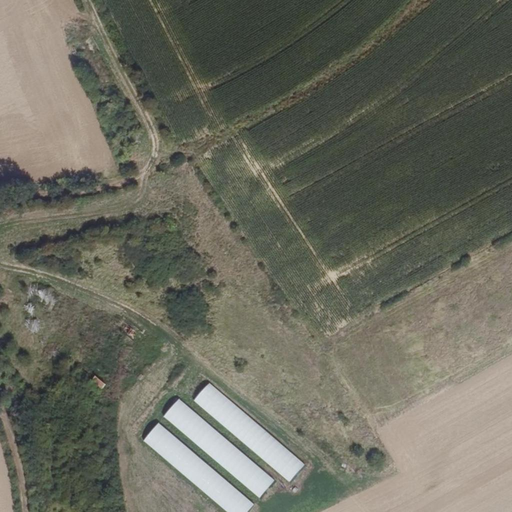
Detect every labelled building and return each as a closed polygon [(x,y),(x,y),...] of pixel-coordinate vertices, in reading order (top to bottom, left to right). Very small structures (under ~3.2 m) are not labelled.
[(121,350),(131,339),(125,333),(132,326),(123,318),(106,337),(121,350)] [(127,334),(143,345),(148,337),(132,326),(127,334)] [(107,383),(97,375),(91,381),(101,390),(107,383)] [(289,483),(305,465),(209,382),(193,400),(289,483)] [(259,499),(274,481),(179,399),(163,417),(259,499)] [(225,511),(249,511),(255,506),(159,423),(144,441),(225,511)]
